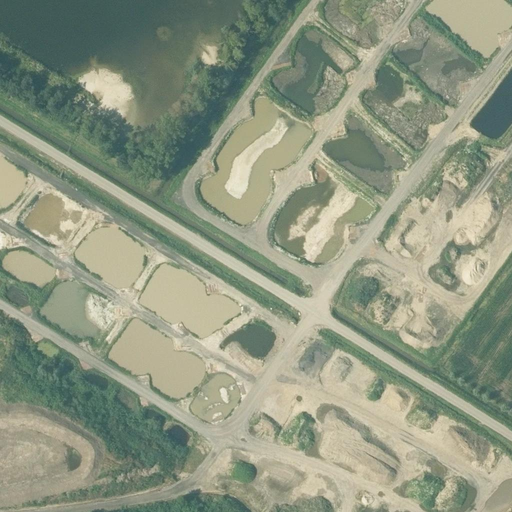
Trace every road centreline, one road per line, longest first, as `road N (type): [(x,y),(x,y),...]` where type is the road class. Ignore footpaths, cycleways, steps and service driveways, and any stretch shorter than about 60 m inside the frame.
road 1 (unknown): [(0,211),(268,377)]
road 2 (unknown): [(511,146),(416,273),(360,245)]
